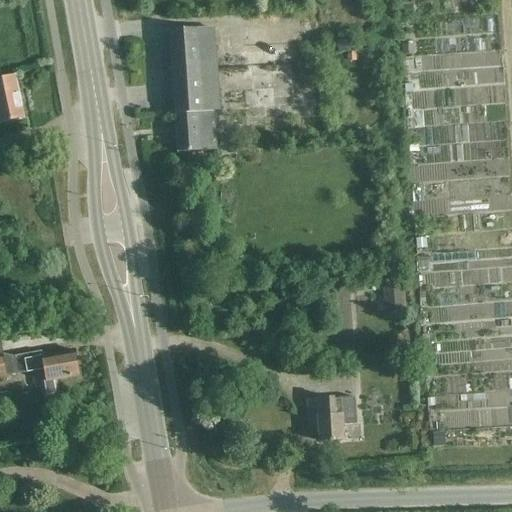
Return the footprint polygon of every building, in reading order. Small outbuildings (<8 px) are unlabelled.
[(412,4),(401,5),(402,17),(413,16),(412,4)] [(214,32),(170,35),(176,156),(216,154),(213,114),(219,114),(218,91),(202,91),(201,73),(217,73),(214,32)] [(348,41),(336,42),(337,53),(349,52),(348,41)] [(414,45),(401,46),(402,56),(414,55),(414,45)] [(15,76),(0,78),(0,124),(24,119),(15,76)] [(405,311),(403,286),(382,288),(384,313),(405,311)] [(15,362),(4,364),(6,377),(43,370),(45,381),(40,382),(44,399),(58,396),(55,380),(79,376),(74,351),(43,357),(42,352),(13,357),(15,362)] [(317,427),(318,442),(343,440),(342,426),(355,425),(354,398),(306,400),(308,427),(317,427)]
